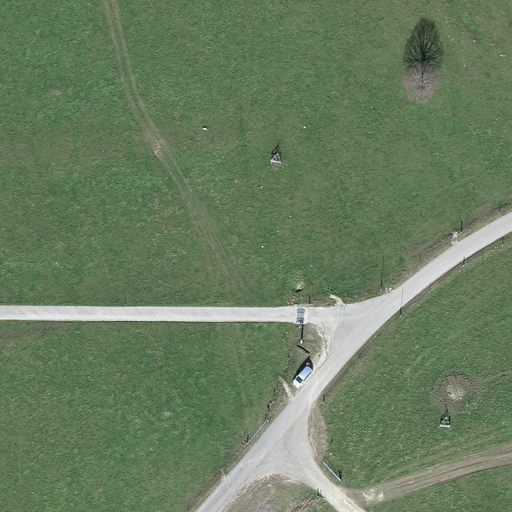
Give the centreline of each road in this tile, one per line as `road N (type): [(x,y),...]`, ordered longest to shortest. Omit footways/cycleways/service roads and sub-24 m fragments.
road 1 (unclassified): [(511,220),(414,283),(365,326),(205,511)]
road 2 (track): [(365,326),(300,312),(0,312)]
